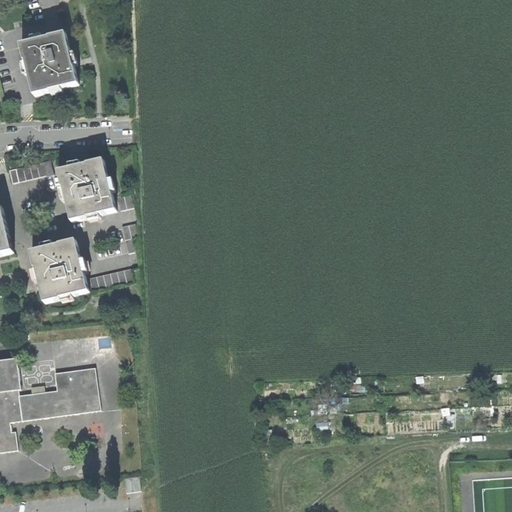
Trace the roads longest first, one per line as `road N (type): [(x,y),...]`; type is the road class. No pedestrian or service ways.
road 1 (track): [(126,501),(139,500),(156,469),(256,450),(441,442)]
road 2 (unknown): [(50,4),(92,18),(106,129)]
road 3 (track): [(443,511),(441,442),(511,441)]
road 4 (residential): [(0,135),(130,128)]
road 5 (track): [(306,511),(407,444)]
